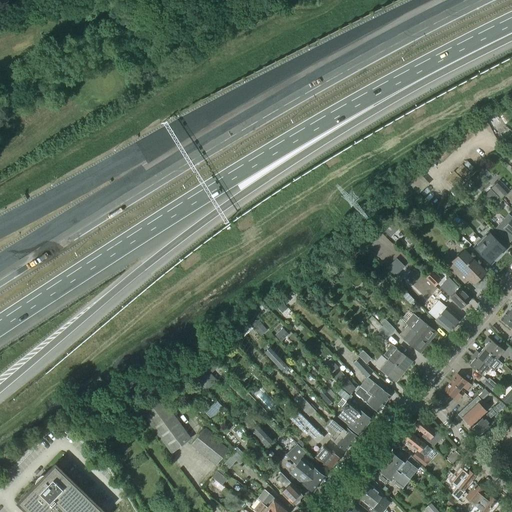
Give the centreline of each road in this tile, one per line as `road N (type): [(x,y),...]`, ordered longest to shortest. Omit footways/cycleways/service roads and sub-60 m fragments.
road 1 (motorway): [(0,388),(220,209),(511,32)]
road 2 (motorway): [(0,325),(322,122),(511,22)]
road 3 (motorway): [(474,0),(320,82),(0,281)]
road 4 (motorway): [(437,0),(0,223)]
road 5 (tertiary): [(323,511),(418,394)]
road 6 (tertiary): [(418,394),(511,280)]
road 7 (residential): [(511,496),(418,394)]
